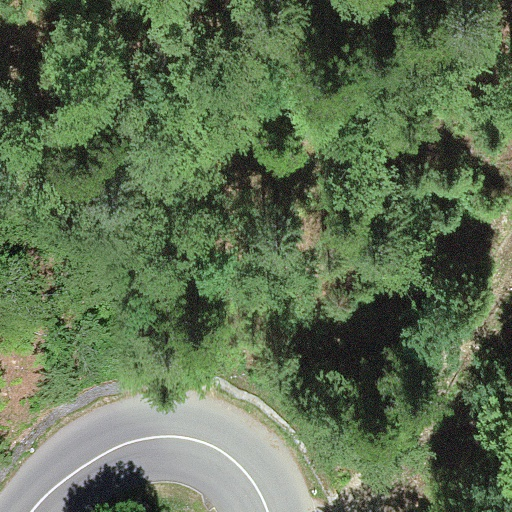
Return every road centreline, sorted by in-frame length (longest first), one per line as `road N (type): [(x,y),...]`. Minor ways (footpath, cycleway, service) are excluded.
road 1 (track): [(294,511),(423,393),(511,250)]
road 2 (tertiary): [(274,511),(260,480),(221,449),(183,434),(142,435),(84,460),(33,511)]
